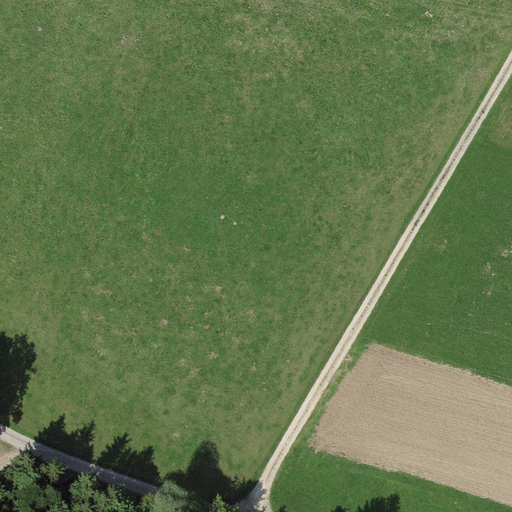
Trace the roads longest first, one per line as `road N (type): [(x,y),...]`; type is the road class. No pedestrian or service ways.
road 1 (track): [(511,63),(264,490),(261,511)]
road 2 (track): [(212,511),(18,442)]
